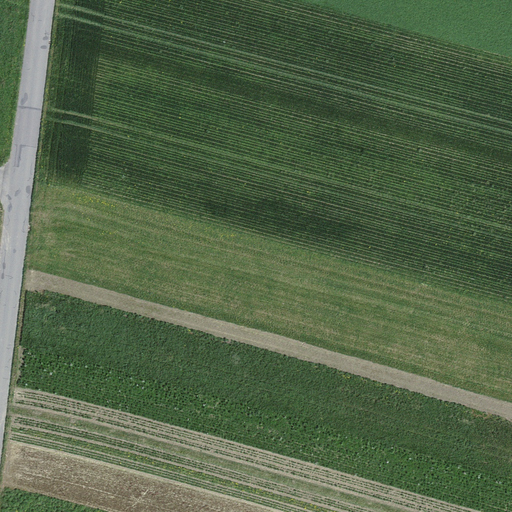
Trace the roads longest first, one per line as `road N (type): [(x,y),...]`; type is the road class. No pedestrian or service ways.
road 1 (unclassified): [(21,176),(0,360)]
road 2 (unclassified): [(42,0),(21,176)]
